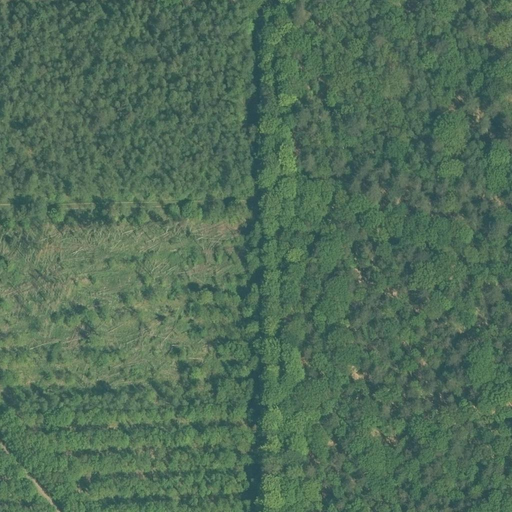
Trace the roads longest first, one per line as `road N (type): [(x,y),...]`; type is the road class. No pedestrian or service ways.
road 1 (track): [(511,261),(343,211),(279,202),(0,208)]
road 2 (track): [(277,0),(281,511)]
